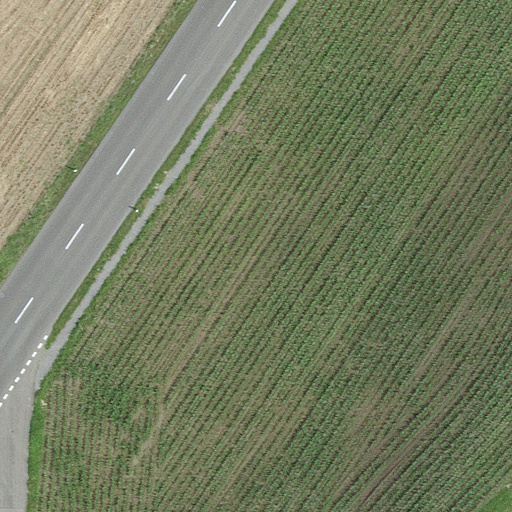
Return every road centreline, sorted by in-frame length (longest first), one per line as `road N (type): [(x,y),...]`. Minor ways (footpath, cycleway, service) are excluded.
road 1 (tertiary): [(0,349),(240,0)]
road 2 (track): [(9,511),(12,449),(1,346)]
